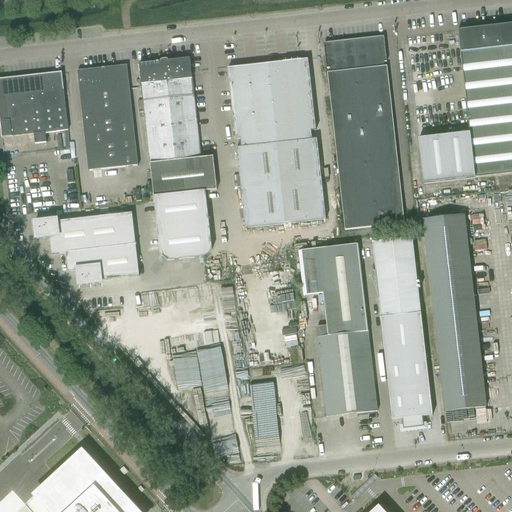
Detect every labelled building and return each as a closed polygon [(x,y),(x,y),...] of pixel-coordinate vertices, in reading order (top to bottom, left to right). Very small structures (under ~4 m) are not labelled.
[(459,35),(452,36),(453,40),(454,54),(511,47),(511,24),(495,27),(459,31),(459,30),(458,30),(459,35)] [(384,37),(324,44),(327,69),(330,69),(330,73),(328,73),(345,231),(405,224),(387,66),(385,67),(384,63),(387,62),(384,37)] [(511,47),(454,54),(464,134),(470,133),(475,179),(511,174),(511,47)] [(161,62),(139,64),(141,85),(154,197),(160,256),(167,261),(206,257),(212,251),(206,192),(217,190),(213,157),(202,158),(193,79),(192,79),(190,59),(169,61),(167,60),(162,60),(161,62)] [(308,60),(268,65),(285,224),(326,220),(317,140),(312,140),(311,131),(316,131),(308,60)] [(285,224),(268,65),(228,69),(236,140),(241,139),(242,148),(237,149),(246,229),(285,224)] [(127,66),(78,71),(89,171),(138,166),(127,66)] [(62,73),(0,79),(0,118),(2,138),(34,135),(35,144),(47,143),(46,134),(57,132),(69,131),(62,73)] [(420,139),(419,139),(424,185),(475,179),(470,133),(464,134),(420,139)] [(57,221),(34,223),(36,239),(50,238),(52,256),(66,254),(68,273),(77,272),(79,286),(101,283),(139,277),(136,246),(136,245),(132,214),(57,223),(57,221)] [(465,216),(423,221),(445,412),(487,408),(465,216)] [(421,314),(412,239),(372,243),(381,318),(421,314)] [(358,245),(299,252),(304,297),(323,294),(327,326),(317,327),(318,338),(327,418),(378,412),(368,332),(358,245)] [(381,318),(393,421),(402,420),(404,430),(424,428),(423,418),(433,417),(421,314),(381,318)] [(287,332),(287,346),(299,346),(298,332),(287,332)] [(312,428),(308,369),(284,371),(288,430),(312,428)] [(256,454),(281,451),(275,383),(250,386),(256,454)] [(316,456),(316,435),(292,435),(292,456),(316,456)] [(136,511),(83,453),(36,497),(50,511),(136,511)]
